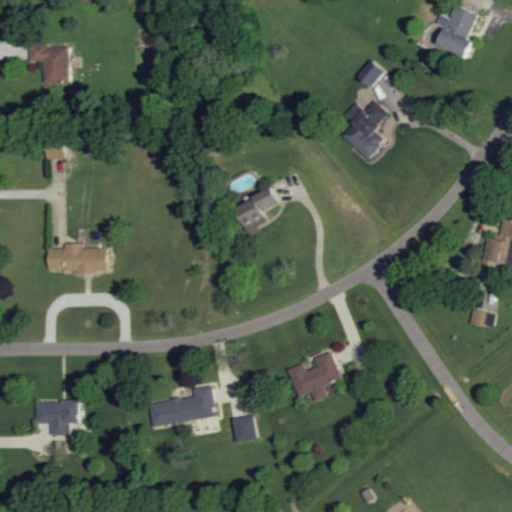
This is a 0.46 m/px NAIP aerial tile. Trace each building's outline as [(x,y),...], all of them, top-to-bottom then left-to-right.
[(469,56),(475,40),(471,39),(480,13),(457,5),(443,47),(469,56)] [(32,40),(53,40),(53,44),(74,43),(74,80),(47,81),(47,59),(33,59),(32,40)] [(386,74),(375,62),(361,75),(372,87),(386,74)] [(346,135),(373,161),(386,149),(381,144),(387,139),(377,130),(393,114),(378,100),(368,111),(361,104),(349,116),(357,124),(346,135)] [(68,159),(68,146),(49,146),(49,159),(68,159)] [(283,203),(277,189),(238,207),(249,232),(271,222),(266,211),(283,203)] [(511,220),(505,220),(503,235),(491,233),(486,266),(511,269),(511,220)] [(111,271),(110,248),(86,249),(85,246),(51,246),(51,272),(111,271)] [(495,328),(499,315),(477,309),(473,323),(495,328)] [(290,369),(301,397),(314,392),(318,402),(331,397),(327,386),(345,380),(334,351),(317,358),(320,367),(309,371),(306,363),(290,369)] [(218,419),(215,387),(196,388),(197,398),(152,402),(154,425),(218,419)] [(39,424),(53,423),(54,436),(69,435),(69,424),(82,424),(82,401),(38,402),(39,424)] [(238,442),(260,440),(257,416),(236,418),(238,442)]
